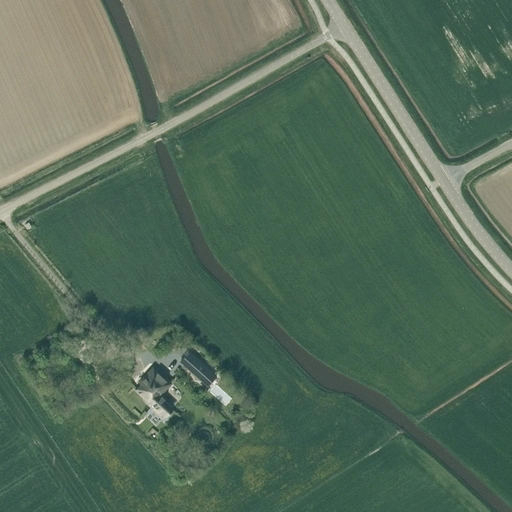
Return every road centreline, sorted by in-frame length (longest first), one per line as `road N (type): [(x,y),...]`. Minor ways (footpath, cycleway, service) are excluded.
road 1 (unclassified): [(0,211),(345,27)]
road 2 (tertiary): [(443,180),(345,27)]
